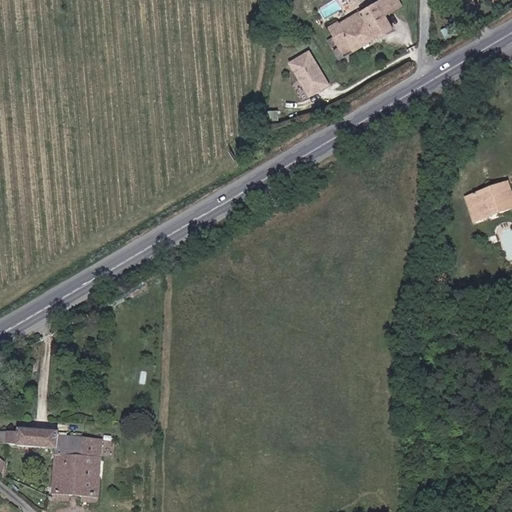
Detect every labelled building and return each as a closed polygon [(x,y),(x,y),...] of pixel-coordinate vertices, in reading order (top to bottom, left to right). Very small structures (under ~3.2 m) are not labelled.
[(379,0),(342,20),(341,18),(330,25),(334,34),(327,39),(338,58),(394,27),(386,14),(379,0)] [(386,14),(398,7),(393,0),(379,0),(386,14)] [(329,87),(310,53),(290,65),(310,98),(318,93),(317,91),(321,89),(322,91),(329,87)] [(486,173),(504,166),(503,162),(484,169),(486,173)] [(478,199),(499,190),(501,195),(511,190),(511,183),(504,166),(486,173),(470,180),(478,199)] [(470,180),(466,181),(474,200),(478,199),(470,180)] [(501,195),(499,190),(478,199),(474,200),(476,206),(501,195)] [(52,491),(96,494),(101,436),(58,433),(59,429),(17,427),(17,431),(7,430),(6,442),(56,445),(52,491)] [(0,459),(0,474),(8,462),(0,459)]
